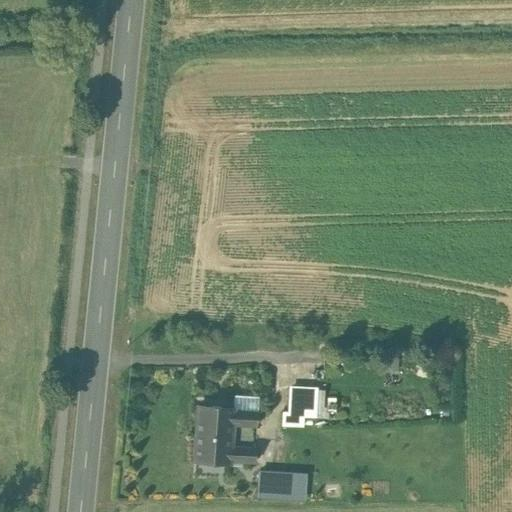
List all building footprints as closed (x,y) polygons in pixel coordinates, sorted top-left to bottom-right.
[(316,390),(290,389),(289,414),(300,415),(300,416),(315,417),(316,390)] [(233,409),(198,406),(196,433),(231,436),(232,424),(256,426),(257,412),(233,410),(233,409)] [(300,415),(289,414),(282,413),(282,424),(299,425),(300,416),(300,415)] [(231,436),(196,433),(194,460),(230,462),(230,461),(254,462),(255,448),(231,447),(231,436)] [(295,475),(276,474),(276,475),(260,474),(259,494),(275,495),(275,488),(294,489),(295,475)]
